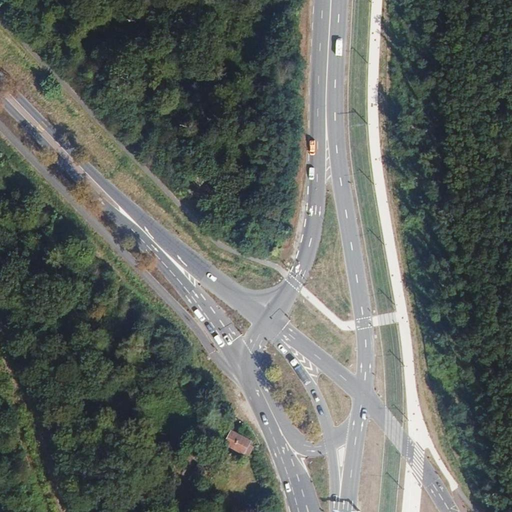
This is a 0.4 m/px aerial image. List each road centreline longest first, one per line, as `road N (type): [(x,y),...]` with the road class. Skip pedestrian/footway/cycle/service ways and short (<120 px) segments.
road 1 (primary): [(0,97),(184,286),(243,373)]
road 2 (primary): [(250,307),(130,208),(0,78)]
road 3 (primary): [(363,394),(365,323),(328,61)]
road 4 (primary): [(328,61),(309,248),(270,320)]
road 5 (secondary): [(450,511),(363,394)]
road 6 (primary): [(331,444),(318,398),(266,326)]
